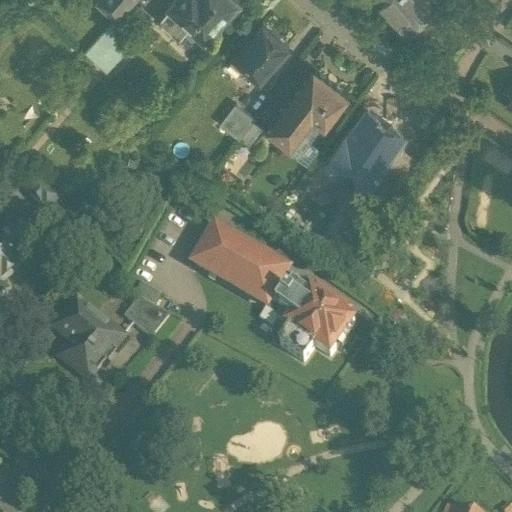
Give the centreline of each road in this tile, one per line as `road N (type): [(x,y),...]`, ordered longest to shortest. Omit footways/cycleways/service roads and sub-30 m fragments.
road 1 (residential): [(61,486),(190,326)]
road 2 (residential): [(315,0),(444,98)]
